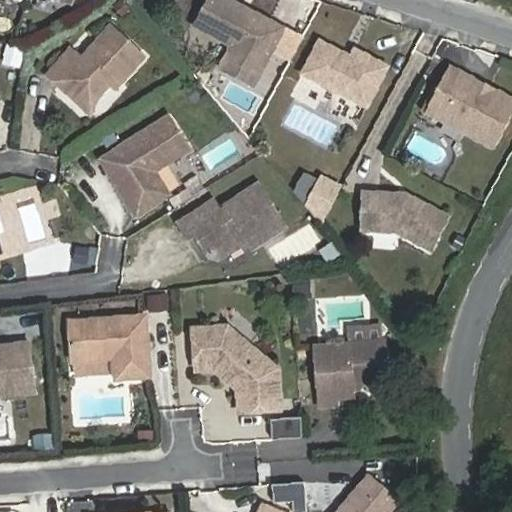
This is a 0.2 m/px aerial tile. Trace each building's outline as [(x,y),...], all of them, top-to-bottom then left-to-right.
[(280,27),(230,0),(202,0),(190,23),(227,43),(215,66),(249,84),(280,27)] [(71,49),(47,76),(59,87),(63,82),(81,99),(98,98),(110,85),(116,78),(122,83),(145,57),(111,27),(82,59),(71,49)] [(339,51),(317,39),(299,72),(364,107),(386,66),(353,48),(346,59),(338,54),(339,51)] [(511,108),(511,97),(449,66),(426,113),(493,146),(511,108)] [(122,83),(116,78),(110,85),(115,90),(122,83)] [(168,117),(102,159),(111,174),(116,170),(125,184),(123,193),(136,214),(168,194),(154,171),(188,149),(168,117)] [(325,217),(340,184),(304,167),(288,199),(325,217)] [(215,199),(177,223),(187,238),(193,234),(205,253),(217,256),(243,239),(248,246),(284,222),(258,181),(219,206),(215,199)] [(406,194),(363,192),(362,230),(397,231),(432,249),(450,216),(406,194)] [(270,242),(279,263),(320,247),(322,253),(324,252),(313,225),(270,242)] [(373,234),(372,247),(398,248),(398,235),(373,234)] [(89,250),(77,248),(75,261),(87,263),(89,250)] [(167,292),(148,293),(149,310),(168,309),(167,292)] [(144,316),(69,322),(72,361),(97,359),(106,358),(106,352),(113,352),(115,379),(149,376),(144,316)] [(227,326),(193,329),(196,369),(213,367),(238,389),(240,412),(280,409),(277,369),(249,346),(238,347),(232,342),(232,331),(227,326)] [(0,396),(35,392),(28,342),(0,346),(0,396)] [(383,342),(315,348),(320,406),(337,405),(336,398),(352,397),(351,384),(386,381),(383,342)] [(97,359),(72,361),(74,375),(99,373),(97,359)] [(301,416),(272,416),(272,437),(301,437),(301,416)] [(152,431),(138,433),(139,441),(153,439),(152,431)] [(370,474),(336,511),(389,511),(400,500),(370,474)]
